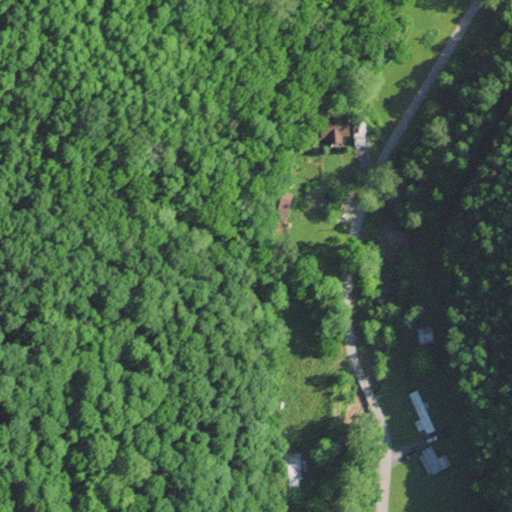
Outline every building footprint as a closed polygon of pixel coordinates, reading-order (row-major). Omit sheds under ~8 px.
[(328,143),(328,138),(321,138),(320,125),(347,124),(348,137),(341,137),(341,142),(328,143)] [(305,202),(312,185),(331,192),(324,210),(305,202)] [(415,326),(430,324),(432,341),(418,343),(415,326)] [(407,392),(417,388),(435,429),(425,434),(407,392)] [(432,475),(419,456),(430,449),(437,460),(443,455),(449,464),(432,475)] [(276,453),(300,453),(300,478),(276,478),(276,453)]
